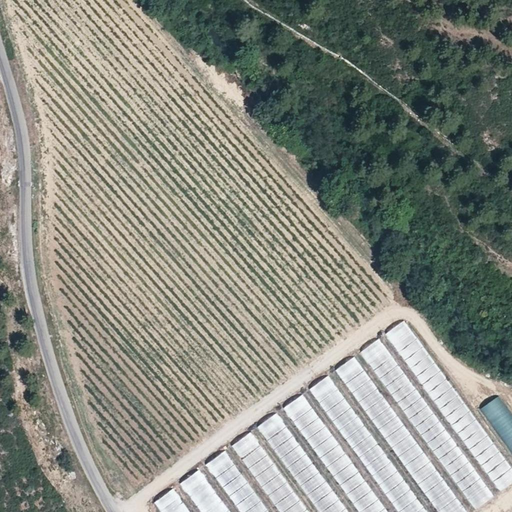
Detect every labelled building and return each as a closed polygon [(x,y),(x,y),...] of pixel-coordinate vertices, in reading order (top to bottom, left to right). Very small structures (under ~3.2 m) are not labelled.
[(365,349),(468,510),(491,495),(481,479),(474,484),(471,480),(474,478),(383,338),(365,349)] [(419,339),(401,352),(499,494),(511,484),(511,472),(497,452),(484,461),(471,442),(484,433),(419,339)] [(463,511),(357,356),(338,369),(435,511),(463,511)] [(329,376),(334,386),(342,383),(337,372),(329,376)] [(396,511),(423,511),(331,375),(312,388),(396,511)] [(285,407),(357,511),(386,511),(304,394),(285,407)] [(481,409),(511,456),(511,412),(501,396),(481,409)] [(317,511),(347,511),(278,412),(258,426),(317,511)] [(254,431),(234,445),(279,511),(306,511),(259,442),(259,439),(254,431)] [(211,461),(243,511),(265,511),(227,451),(211,461)] [(228,511),(201,471),(155,501),(162,511),(228,511)]
